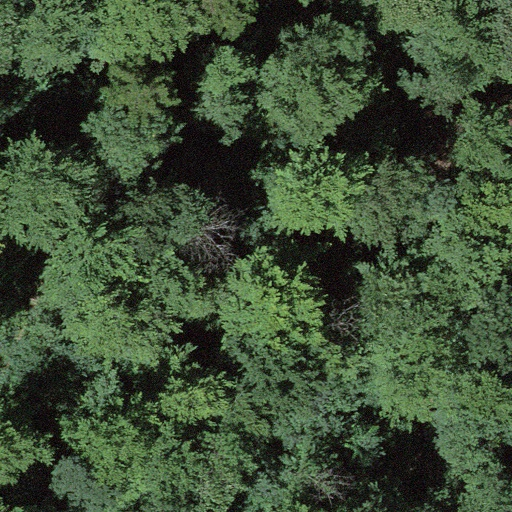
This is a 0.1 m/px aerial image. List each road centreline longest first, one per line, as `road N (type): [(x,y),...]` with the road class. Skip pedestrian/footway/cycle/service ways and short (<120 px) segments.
road 1 (track): [(407,511),(436,424),(429,0)]
road 2 (track): [(112,0),(0,343)]
